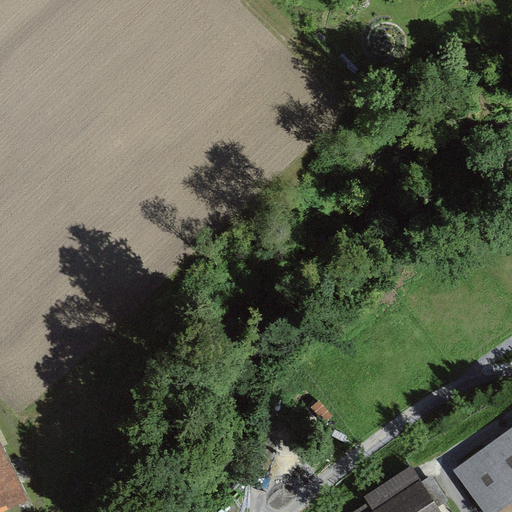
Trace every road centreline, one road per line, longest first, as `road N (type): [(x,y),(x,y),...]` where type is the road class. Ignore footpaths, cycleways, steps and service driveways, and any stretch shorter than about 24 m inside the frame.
road 1 (track): [(290,511),(420,408),(511,374)]
road 2 (track): [(450,511),(437,477),(460,448),(511,416)]
road 3 (track): [(351,91),(258,0)]
